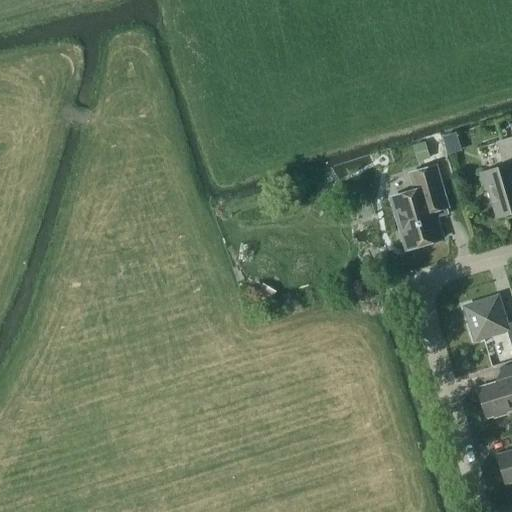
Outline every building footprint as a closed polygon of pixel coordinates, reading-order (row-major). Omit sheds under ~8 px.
[(455,132),(441,136),(447,155),(461,150),(455,132)] [(488,189),(496,217),(511,212),(511,137),(497,142),(504,166),(480,173),(485,190),(488,189)] [(418,161),(428,158),(424,143),(413,146),(418,161)] [(368,167),(366,163),(361,161),(356,163),(354,167),(355,172),(359,175),(364,175),(368,167)] [(446,207),(434,167),(411,173),(416,191),(393,197),(408,248),(440,239),(432,211),(446,207)] [(262,284),(251,301),(265,310),(276,291),(262,284)] [(497,296),(464,307),(474,340),(506,330),(511,348),(511,321),(506,324),(497,296)] [(511,364),(498,368),(502,382),(477,389),(486,416),(493,414),(494,417),(505,413),(504,411),(511,408),(511,364)] [(511,451),(497,456),(505,483),(511,481),(511,451)]
